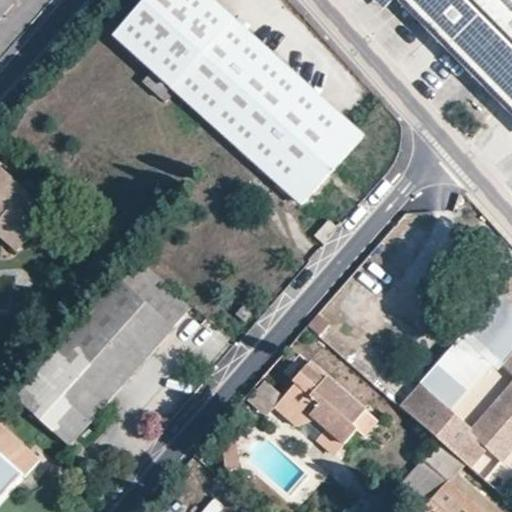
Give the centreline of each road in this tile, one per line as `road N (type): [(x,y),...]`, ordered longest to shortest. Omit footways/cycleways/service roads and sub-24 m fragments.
road 1 (residential): [(447,142),(120,511)]
road 2 (residential): [(447,142),(319,0)]
road 3 (unknown): [(248,0),(355,105)]
